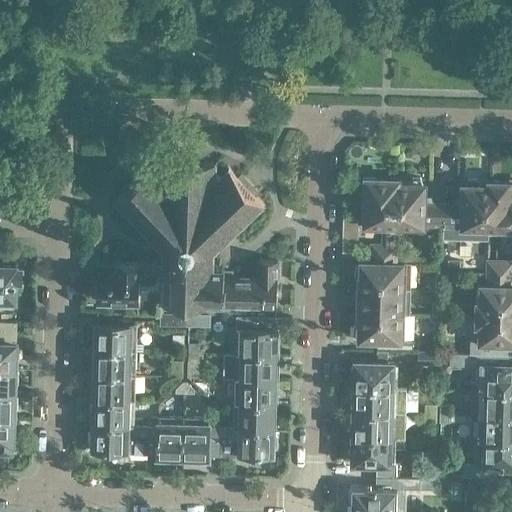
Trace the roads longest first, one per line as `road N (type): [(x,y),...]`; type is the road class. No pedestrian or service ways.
road 1 (residential): [(310,498),(321,114)]
road 2 (residential): [(56,225),(60,133),(75,109),(321,114)]
road 3 (residential): [(51,494),(56,225)]
road 4 (residential): [(310,498),(51,494)]
road 5 (residential): [(321,114),(511,121)]
